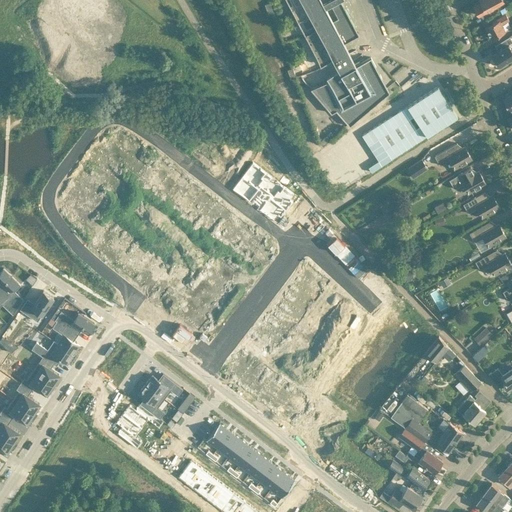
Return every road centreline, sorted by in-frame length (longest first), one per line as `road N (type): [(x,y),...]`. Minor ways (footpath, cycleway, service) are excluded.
road 1 (residential): [(298,249),(134,123),(101,119),(49,191),(49,206),(66,236),(137,297),(119,323)]
road 2 (residential): [(511,408),(347,230)]
road 3 (residential): [(0,502),(119,323)]
road 4 (residential): [(157,471),(96,426),(158,340)]
road 5 (residential): [(201,373),(298,249)]
road 6 (residential): [(119,323),(19,257),(0,254)]
road 7 (residential): [(222,391),(313,471)]
